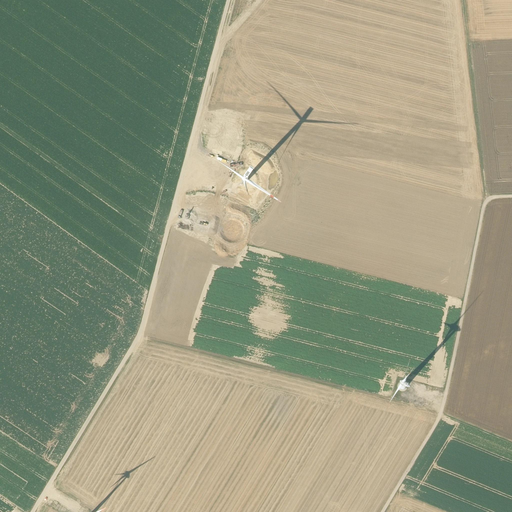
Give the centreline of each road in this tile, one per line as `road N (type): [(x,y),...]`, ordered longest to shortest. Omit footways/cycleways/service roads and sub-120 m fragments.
road 1 (track): [(33,511),(141,334),(229,0)]
road 2 (track): [(463,0),(485,194),(441,413),(382,511)]
road 3 (track): [(441,413),(141,334)]
